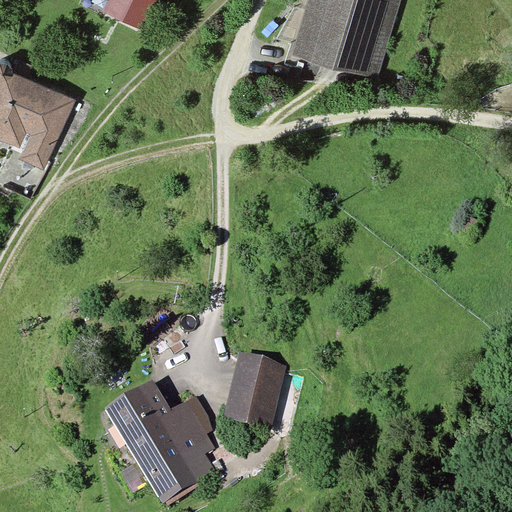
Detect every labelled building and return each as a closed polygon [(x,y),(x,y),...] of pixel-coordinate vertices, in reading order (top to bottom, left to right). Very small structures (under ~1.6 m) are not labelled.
[(108,0),(104,9),(138,26),(150,0),(108,0)] [(338,85),(344,64),(373,73),(387,26),(388,27),(396,1),(393,0),(320,0),(305,52),(322,57),(310,83),(338,85)] [(0,134),(16,142),(22,129),(32,133),(21,155),(39,164),(68,100),(9,73),(9,69),(9,65),(6,62),(3,60),(0,59),(0,134)] [(278,372),(241,363),(227,422),(264,431),(278,372)] [(141,398),(141,399),(110,417),(129,448),(128,449),(137,464),(138,463),(164,505),(212,476),(199,454),(208,449),(196,429),(205,424),(192,403),(183,409),(183,408),(181,409),(182,412),(171,418),(173,421),(169,423),(151,392),(141,398)]
